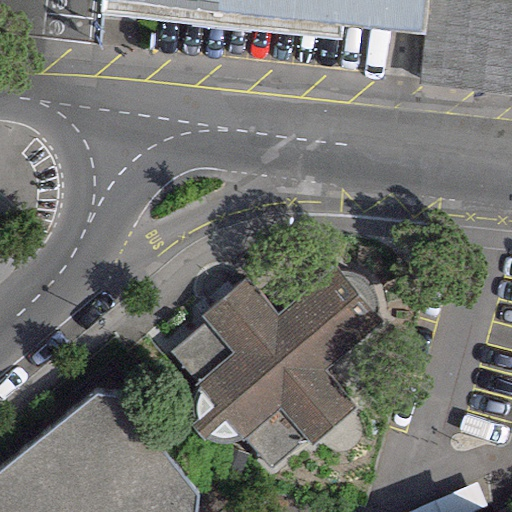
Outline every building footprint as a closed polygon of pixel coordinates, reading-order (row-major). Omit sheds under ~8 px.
[(428,32),(429,0),(107,0),(107,7),(428,32)] [(511,0),(435,0),(427,104),(511,110),(511,0)] [(227,352),(201,374),(248,430),(278,405),(311,444),(358,404),(327,368),(394,312),(351,261),(292,311),(257,270),(200,319),(227,352)] [(110,379),(0,464),(0,511),(186,511),(210,493),(110,379)] [(500,511),(495,503),(480,511),(500,511)]
